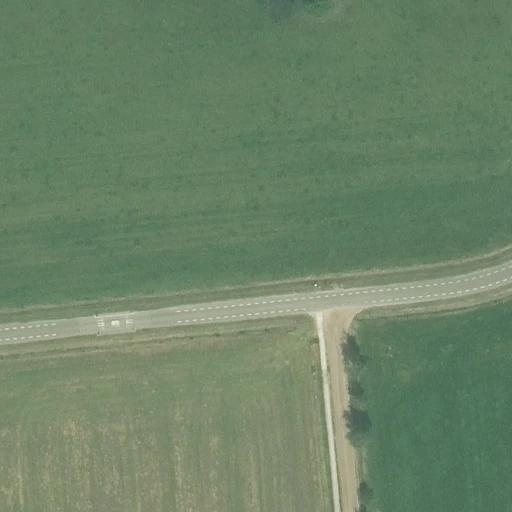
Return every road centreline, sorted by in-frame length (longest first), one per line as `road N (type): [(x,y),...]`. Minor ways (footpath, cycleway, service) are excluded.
road 1 (unclassified): [(0,336),(511,276)]
road 2 (track): [(333,303),(351,511)]
